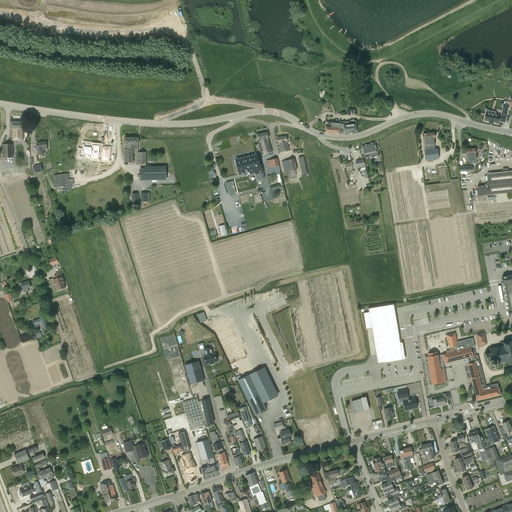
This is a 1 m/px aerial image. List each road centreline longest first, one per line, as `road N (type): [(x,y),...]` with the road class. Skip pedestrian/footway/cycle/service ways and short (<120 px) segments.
road 1 (tertiary): [(511,133),(416,114),(338,138),(275,113),(170,125),(0,104)]
road 2 (unclassified): [(177,494),(351,441)]
road 3 (track): [(471,124),(388,62),(377,80),(401,118)]
